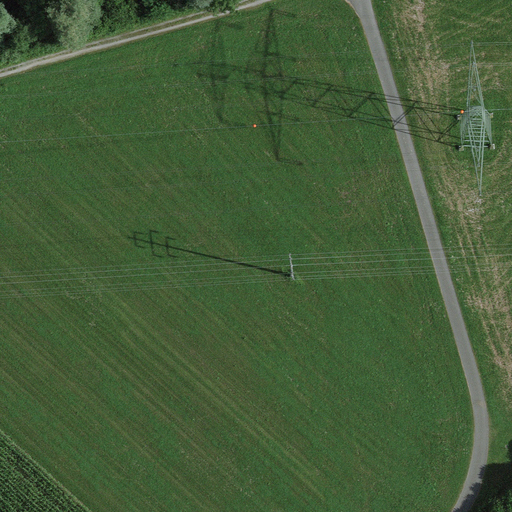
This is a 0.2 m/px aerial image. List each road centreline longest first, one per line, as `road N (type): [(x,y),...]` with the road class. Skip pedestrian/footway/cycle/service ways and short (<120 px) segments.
road 1 (track): [(359,0),(483,423),(476,480),(459,511)]
road 2 (track): [(0,74),(263,0)]
